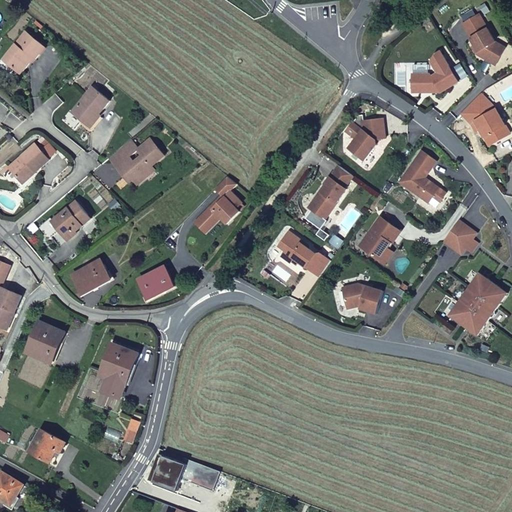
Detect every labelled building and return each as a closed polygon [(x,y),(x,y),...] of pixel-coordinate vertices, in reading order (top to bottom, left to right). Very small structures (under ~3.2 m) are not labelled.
[(496,42),(480,14),(463,24),(476,45),(480,52),(488,56),(486,59),(497,65),(507,48),(496,42)] [(44,47),(25,32),(3,59),(20,73),(32,59),(33,60),(44,47)] [(477,54),(486,59),(488,56),(480,52),(476,45),(473,47),(477,54)] [(415,74),(413,74),(413,93),(426,92),(431,91),(434,89),(436,92),(440,89),(442,92),(460,82),(459,80),(453,70),(441,51),(437,54),(432,60),(431,59),(430,60),(436,64),(439,67),(441,71),(431,77),(431,74),(429,74),(415,74)] [(429,65),(415,65),(415,74),(429,74),(429,65)] [(468,75),(462,65),(453,70),(459,80),(468,75)] [(73,112),(90,126),(99,115),(110,101),(93,88),(73,112)] [(497,109),(482,93),(461,113),(473,125),(477,122),(481,129),(490,146),(505,137),(500,129),(507,125),(497,109)] [(99,115),(90,126),(94,130),(103,118),(99,115)] [(357,139),(350,148),(365,161),(378,145),(377,139),(387,138),(386,132),(383,132),(381,119),(364,121),(364,115),(359,115),(347,131),(357,139)] [(511,133),(507,125),(500,129),(505,137),(511,133)] [(151,140),(139,151),(144,156),(135,163),(133,160),(120,171),(126,178),(130,175),(135,181),(139,185),(148,178),(144,174),(153,167),(165,157),(151,140)] [(139,151),(132,141),(123,149),(131,158),(139,151)] [(10,167),(22,180),(34,169),(37,172),(51,160),(36,143),(10,167)] [(131,158),(123,149),(110,159),(120,171),(133,160),(131,158)] [(434,197),(441,202),(448,193),(431,181),(428,182),(425,179),(438,161),(423,150),(400,182),(430,203),(434,197)] [(355,176),(340,165),(331,177),(335,180),(331,186),(329,185),(323,192),(321,191),(315,200),(320,204),(315,211),(326,220),(348,189),(346,187),(355,176)] [(156,171),(153,167),(144,174),(148,178),(156,171)] [(34,169),(22,180),(24,183),(37,172),(34,169)] [(131,184),(135,181),(130,175),(126,178),(131,184)] [(239,186),(229,178),(217,190),(226,199),(215,210),(213,208),(197,224),(207,234),(222,219),(229,225),(242,213),(227,198),(239,186)] [(320,204),(315,200),(309,207),(315,211),(320,204)] [(93,220),(79,203),(55,222),(69,239),(93,220)] [(402,231),(382,217),(361,246),(381,260),(384,260),(390,252),(389,249),(392,243),(393,244),(402,231)] [(478,233),(460,220),(445,242),(463,255),(467,249),(472,253),(480,243),(474,239),(478,233)] [(321,276),(332,261),(321,253),(317,254),(311,249),(310,246),(290,231),(280,246),(286,251),(282,256),(291,262),(295,258),(321,276)] [(384,260),(381,260),(386,264),(394,252),(389,249),(390,252),(384,260)] [(0,260),(0,281),(2,283),(10,265),(0,260)] [(109,273),(103,261),(74,276),(85,296),(110,281),(107,274),(109,273)] [(167,267),(138,280),(150,300),(177,287),(167,267)] [(487,280),(479,275),(468,291),(465,291),(463,294),(463,297),(452,313),(460,319),(459,321),(471,330),(472,328),(480,334),(492,318),(497,314),(496,311),(508,295),(500,289),(501,287),(489,278),(487,280)] [(343,288),(347,306),(357,304),(361,305),(360,308),(378,314),(385,291),(360,284),(343,288)] [(2,285),(0,289),(0,325),(8,329),(22,294),(2,285)] [(28,351),(53,363),(66,332),(41,321),(28,351)] [(115,344),(101,374),(128,384),(140,354),(115,344)] [(140,422),(133,419),(130,429),(136,432),(140,422)] [(0,438),(6,442),(10,435),(0,429),(0,438)] [(62,452),(67,442),(43,429),(32,451),(52,462),(58,450),(62,452)] [(189,465),(158,454),(149,481),(179,492),(189,465)] [(0,498),(12,505),(25,484),(4,471),(0,477),(0,498)] [(224,478),(211,474),(209,480),(222,485),(224,478)]
